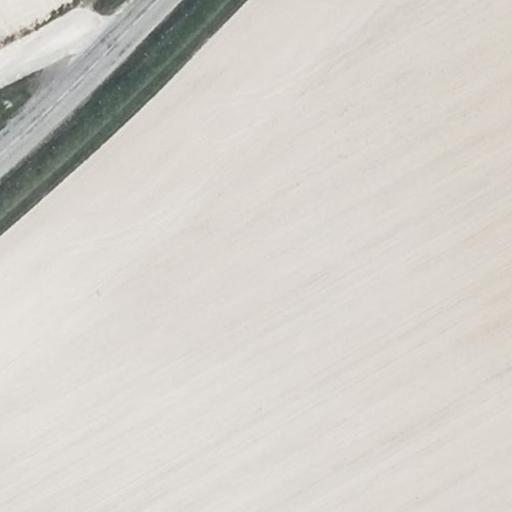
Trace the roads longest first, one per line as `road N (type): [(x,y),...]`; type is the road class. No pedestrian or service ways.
road 1 (track): [(241,0),(67,173),(0,227)]
road 2 (tertiary): [(0,170),(170,0)]
